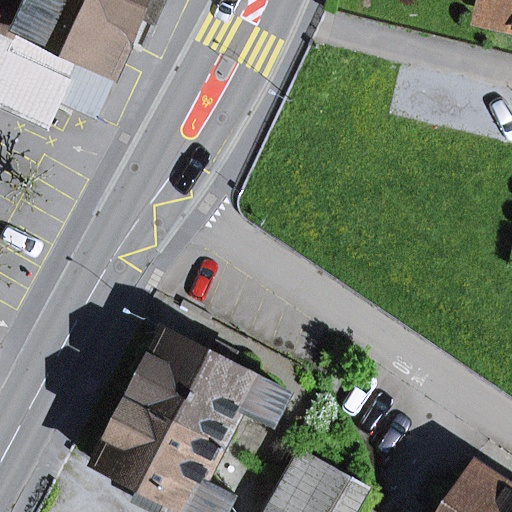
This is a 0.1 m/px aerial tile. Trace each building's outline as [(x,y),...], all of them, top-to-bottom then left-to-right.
[(58,101),(98,119),(152,0),(0,0),(0,103),(39,121),(54,89),(62,92),(58,101)] [(511,0),(496,0),(494,14),(511,18),(511,0)] [(214,357),(168,333),(134,399),(226,446),(244,410),(275,426),(291,396),(231,366),(214,357)] [(214,357),(231,366),(237,355),(219,346),(214,357)] [(230,511),(238,498),(207,482),(226,446),(134,399),(100,466),(145,489),(164,498),(190,511),(230,511)] [(344,511),(360,485),(303,453),(269,511),(344,511)] [(511,511),(511,494),(480,474),(454,511),(511,511)] [(139,500),(158,510),(164,498),(145,489),(139,500)]
